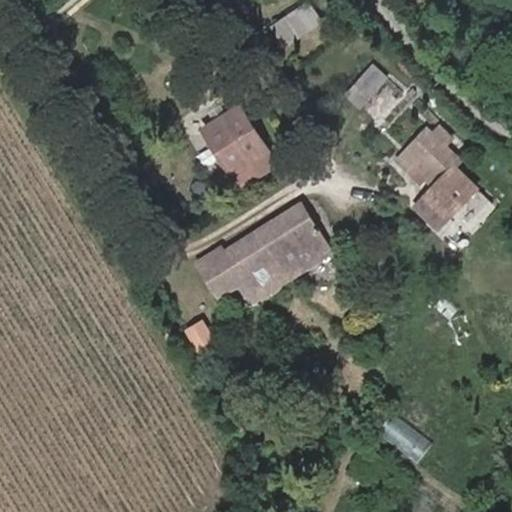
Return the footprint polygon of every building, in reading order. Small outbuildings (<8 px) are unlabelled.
[(290,42),(330,20),(318,0),(312,0),(277,20),(290,42)] [(378,60),(351,92),(369,107),(396,75),(378,60)] [(204,121),(231,163),(264,142),(238,99),(204,121)] [(398,160),(410,172),(417,165),(421,161),(441,180),(437,184),(421,201),(449,229),(483,195),(454,167),(461,159),(429,128),(398,160)] [(417,165),(437,184),(441,180),(421,161),(417,165)] [(302,201),(224,250),(248,288),(325,239),(302,201)] [(210,317),(192,325),(203,349),(221,341),(210,317)]
